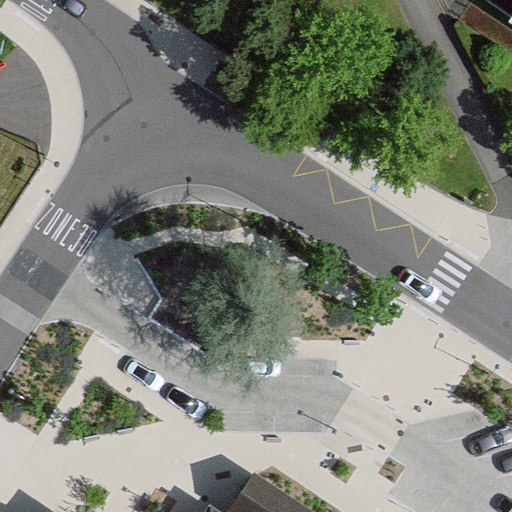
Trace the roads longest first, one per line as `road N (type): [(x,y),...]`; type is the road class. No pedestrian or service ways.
road 1 (unknown): [(0,478),(36,485),(262,442),(376,451),(511,506)]
road 2 (tertiary): [(511,319),(166,90)]
road 3 (tertiary): [(166,90),(0,335)]
road 4 (residential): [(166,90),(65,0)]
